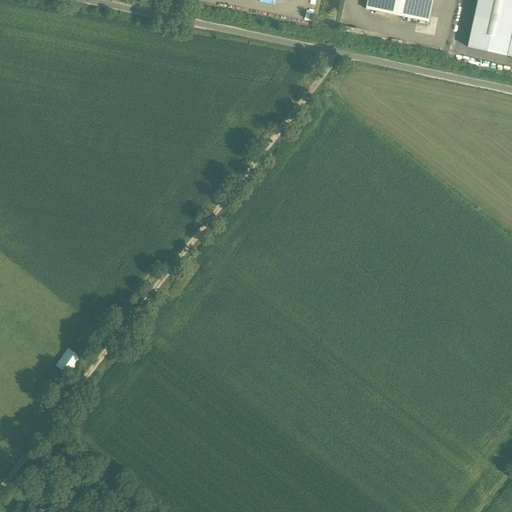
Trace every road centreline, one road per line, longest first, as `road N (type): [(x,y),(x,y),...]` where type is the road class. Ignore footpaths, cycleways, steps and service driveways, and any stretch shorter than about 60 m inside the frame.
road 1 (track): [(332,52),(308,96),(0,493)]
road 2 (unclassified): [(511,89),(171,17)]
